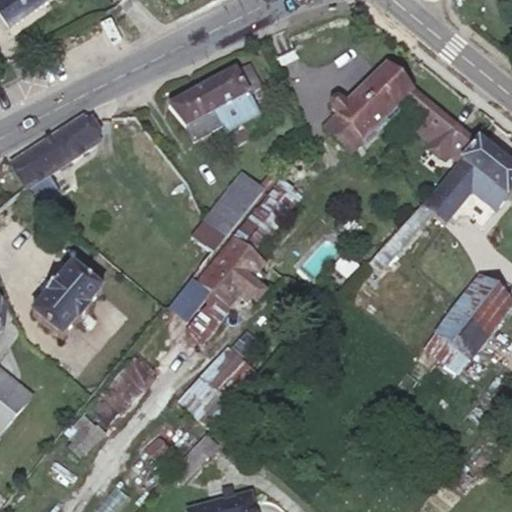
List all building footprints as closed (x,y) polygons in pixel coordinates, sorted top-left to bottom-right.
[(0,0),(0,19),(9,32),(52,0),(0,0)] [(235,73),(168,109),(186,131),(193,145),(222,128),(226,134),(258,117),(248,97),(261,90),(249,67),(235,74),(235,73)] [(325,129),(349,154),(399,105),(437,137),(427,150),(439,160),(446,152),(458,162),(472,144),(410,94),(388,71),(347,111),(342,105),(339,103),(332,103),(331,110),(337,116),(325,129)] [(96,135),(97,120),(82,121),(10,167),(25,192),(28,190),(42,203),(58,192),(48,178),(97,146),(91,136),(96,135)] [(122,159),(139,181),(159,208),(186,188),(138,126),(113,147),(122,159)] [(511,170),(478,143),(461,165),(506,201),(511,194),(511,170)] [(129,189),(139,181),(122,159),(109,170),(121,186),(129,189)] [(506,201),(461,165),(423,210),(431,216),(439,222),(451,207),(456,211),(470,194),(495,214),(506,201)] [(242,176),(203,224),(224,241),(263,192),(242,176)] [(271,179),(250,221),(274,233),(295,190),(271,179)] [(431,216),(421,208),(406,225),(415,233),(431,216)] [(224,241),(203,224),(179,254),(200,271),(224,241)] [(415,233),(406,225),(368,266),(378,275),(415,233)] [(241,293),(246,297),(256,286),(250,281),(263,264),(234,239),(198,286),(228,310),(241,293)] [(46,300),(31,318),(61,343),(76,325),(77,326),(88,313),(87,312),(102,294),(72,269),(57,287),(55,286),(45,298),(46,300)] [(511,306),(479,281),(426,350),(460,376),(511,306)] [(256,286),(246,297),(251,301),(260,289),(256,286)] [(179,405),(203,421),(243,360),(219,345),(179,405)] [(107,384),(128,404),(157,374),(136,354),(107,384)] [(0,436),(30,400),(0,374),(0,436)] [(218,448),(205,437),(188,456),(200,467),(218,448)] [(142,454),(158,462),(166,447),(151,438),(142,454)] [(200,467),(188,456),(169,476),(181,487),(200,467)] [(254,511),(250,496),(192,511),(254,511)]
